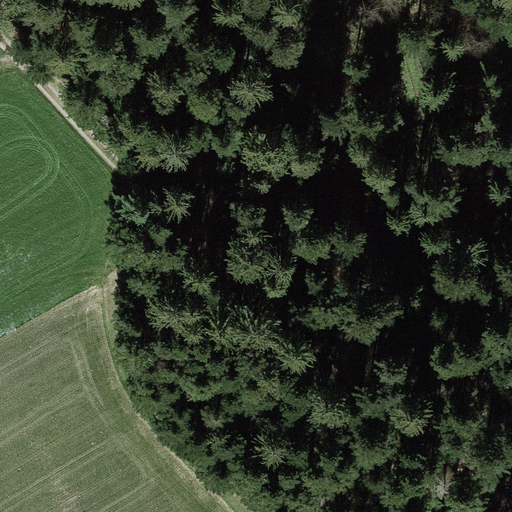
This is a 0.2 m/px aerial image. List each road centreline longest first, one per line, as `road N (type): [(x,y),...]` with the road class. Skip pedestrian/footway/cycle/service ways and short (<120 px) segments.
road 1 (track): [(511,504),(386,408),(228,270),(0,33)]
road 2 (track): [(391,0),(448,168),(511,273)]
